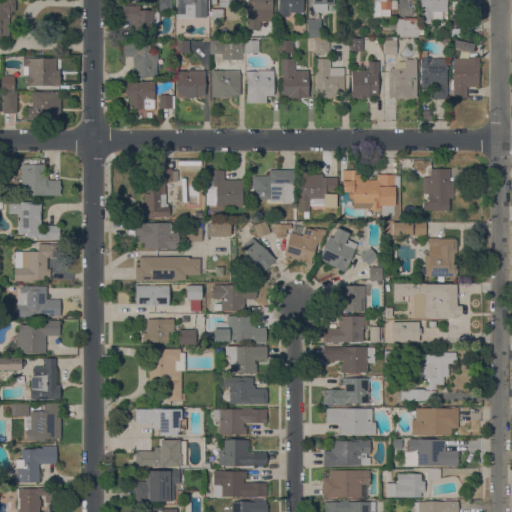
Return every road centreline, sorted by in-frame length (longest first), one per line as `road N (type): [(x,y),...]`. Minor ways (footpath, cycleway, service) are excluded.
road 1 (residential): [(500,511),(498,0)]
road 2 (tertiary): [(92,511),(92,0)]
road 3 (residential): [(511,140),(0,140)]
road 4 (residential): [(293,511),(295,303)]
